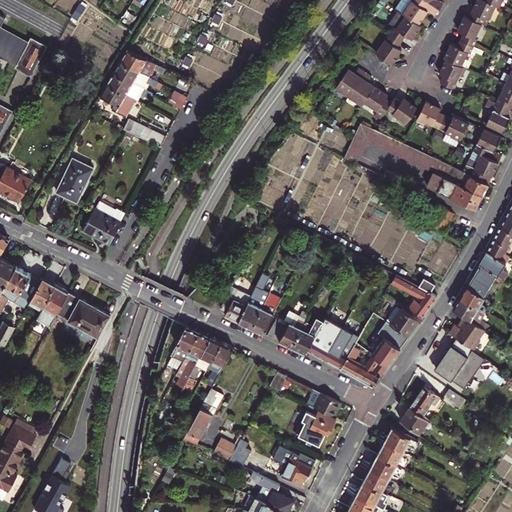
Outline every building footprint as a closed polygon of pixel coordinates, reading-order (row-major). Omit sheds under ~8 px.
[(405,16),(418,25),(427,12),(424,10),(429,3),(423,0),(400,0),(394,9),(405,16)] [(444,4),(437,0),(430,0),(429,3),(440,11),(444,4)] [(477,0),(469,17),(483,24),(487,17),(491,19),(498,5),(487,0),(477,0)] [(427,12),(435,17),(440,11),(429,3),(424,10),(427,12)] [(80,8),(72,20),(78,24),(85,11),(80,8)] [(418,25),(405,16),(395,29),(393,28),(389,33),(402,42),(406,37),(412,41),(421,27),(418,25)] [(464,41),(475,47),(479,40),(476,39),(483,24),(469,17),(466,16),(459,31),(467,35),(464,41)] [(216,18),(212,23),(217,26),(221,21),(216,18)] [(0,52),(7,57),(18,37),(0,27),(0,52)] [(376,53),(392,64),(401,51),(398,48),(402,42),(389,33),(376,53)] [(19,63),(30,44),(18,37),(7,57),(19,63)] [(19,63),(17,67),(34,76),(50,46),(33,38),(30,44),(19,63)] [(201,38),(198,43),(202,47),(206,42),(201,38)] [(445,58),(448,60),(463,67),(470,52),(472,53),(475,47),(464,41),(460,48),(452,44),(445,58)] [(167,75),(170,70),(130,49),(123,61),(151,76),(155,69),(167,75)] [(186,59),(183,64),(188,68),(191,63),(186,59)] [(442,83),(456,90),(462,76),(464,77),(469,69),(463,67),(448,60),(441,75),(445,77),(442,83)] [(116,72),(146,88),(149,82),(157,86),(160,81),(151,76),(123,61),(116,72)] [(335,87),(349,96),(364,73),(359,69),(356,74),(347,69),(335,87)] [(116,72),(109,84),(138,99),(139,100),(143,94),(152,99),(155,94),(146,88),(116,72)] [(363,103),(374,86),(367,81),(370,77),(364,73),(349,96),(362,105),(363,103)] [(511,101),(511,83),(507,81),(497,102),(508,108),(511,102),(511,101)] [(109,84),(102,95),(116,103),(114,109),(128,117),(138,99),(109,84)] [(374,86),(363,103),(383,116),(386,110),(391,103),(385,99),(387,95),(374,86)] [(189,97),(176,90),(169,102),(182,109),(189,97)] [(391,103),(386,110),(400,119),(398,122),(404,126),(416,108),(403,98),(401,101),(395,97),(391,103)] [(511,118),(505,115),(508,108),(497,102),(488,98),(485,105),(493,109),(489,117),(486,116),(483,122),(509,135),(511,129),(511,118)] [(0,138),(17,108),(0,99),(0,138)] [(426,100),(416,121),(423,124),(424,121),(439,128),(445,115),(439,113),(441,108),(426,100)] [(445,115),(439,128),(447,132),(443,141),(457,147),(469,121),(454,114),(451,118),(445,115)] [(167,135),(128,117),(123,127),(162,146),(167,135)] [(485,181),(360,122),(355,134),(375,143),(436,172),(484,195),(490,183),(489,183),(485,181)] [(477,134),(480,136),(473,150),(474,150),(482,154),(486,156),(489,149),(494,152),(501,136),(480,127),(477,134)] [(358,163),(367,145),(375,143),(355,134),(353,137),(344,156),(358,163)] [(503,156),(494,152),(489,149),(486,156),(499,162),(503,157),(503,156)] [(470,158),(478,162),(482,154),(474,150),(470,158)] [(1,161),(27,176),(33,165),(34,163),(33,162),(33,161),(20,155),(18,154),(17,154),(16,155),(12,162),(4,157),(1,161)] [(464,171),(485,181),(488,175),(492,177),(499,162),(486,156),(482,154),(478,162),(470,158),(464,171)] [(96,168),(75,158),(59,192),(79,202),(96,168)] [(27,176),(1,161),(0,163),(0,190),(21,202),(33,179),(27,176)] [(388,170),(386,176),(393,180),(409,188),(412,182),(400,176),(388,170)] [(477,209),(484,195),(436,172),(429,186),(477,209)] [(111,244),(123,221),(122,221),(127,212),(102,198),(97,208),(96,207),(84,230),(111,244)] [(511,201),(511,202),(500,226),(511,232),(511,201)] [(437,205),(428,225),(445,234),(455,214),(437,205)] [(487,251),(502,260),(511,241),(511,232),(500,226),(487,251)] [(0,234),(0,254),(8,239),(0,234)] [(504,279),(508,272),(502,268),(506,262),(502,260),(487,251),(479,264),(504,279)] [(0,256),(0,291),(1,292),(16,265),(0,256)] [(379,265),(369,259),(366,266),(376,271),(379,265)] [(495,280),(502,284),(504,279),(479,264),(461,297),(485,313),(488,307),(482,303),(495,280)] [(16,265),(1,292),(0,294),(0,311),(1,312),(8,298),(15,301),(17,298),(27,304),(41,278),(16,265)] [(376,271),(394,281),(398,274),(379,265),(376,271)] [(240,321),(255,328),(272,293),(265,290),(271,277),(264,273),(253,296),(240,321)] [(421,286),(398,274),(394,281),(392,284),(396,286),(418,297),(424,288),(421,286)] [(42,276),(41,278),(27,304),(40,311),(55,283),(42,276)] [(432,292),(437,284),(426,277),(421,286),(424,288),(432,292)] [(68,290),(55,283),(40,311),(37,317),(50,324),(56,313),(68,290)] [(390,297),(396,286),(392,284),(386,294),(390,297)] [(240,321),(253,296),(233,286),(221,307),(229,311),(227,314),(240,321)] [(414,298),(408,306),(424,317),(439,295),(432,292),(424,288),(418,297),(417,299),(414,298)] [(68,290),(56,313),(99,336),(111,314),(68,290)] [(265,333),(283,298),(279,296),(280,294),(273,290),(272,293),(255,328),(265,333)] [(483,315),(485,313),(461,297),(455,307),(466,315),(478,324),(481,319),(475,315),(477,311),(483,315)] [(420,318),(404,306),(392,324),(393,324),(408,335),(420,318)] [(294,347),(307,321),(311,314),(307,312),(304,310),(302,315),(296,312),(291,322),(289,326),(281,341),(294,347)] [(479,339),(486,329),(482,326),(478,324),(466,315),(461,322),(463,323),(460,327),(456,324),(450,333),(457,338),(474,350),(481,340),(479,339)] [(307,353),(308,350),(325,320),(318,316),(313,324),(307,321),(294,347),(307,353)] [(282,323),(289,326),(291,322),(281,317),(279,321),(282,323)] [(326,360),(344,327),(327,317),(325,320),(308,350),(326,360)] [(490,326),(481,319),(478,324),(482,326),(486,329),(487,330),(490,326)] [(268,334),(281,341),(289,326),(282,323),(279,321),(276,320),(268,334)] [(0,342),(5,345),(14,329),(3,323),(0,329),(0,342)] [(390,366),(411,336),(408,335),(393,324),(389,330),(390,331),(376,351),(367,345),(365,348),(373,354),(390,366)] [(173,355),(184,360),(199,331),(188,325),(173,355)] [(355,346),(361,336),(344,327),(326,360),(342,369),(355,346)] [(199,331),(184,360),(183,363),(188,366),(182,376),(179,383),(185,386),(211,337),(199,331)] [(222,342),(211,337),(185,386),(183,390),(191,393),(202,375),(204,376),(222,342)] [(476,372),(486,358),(474,350),(468,346),(457,338),(436,369),(464,388),(476,372)] [(222,342),(204,376),(209,379),(202,392),(207,395),(212,386),(233,347),(222,342)] [(390,366),(373,354),(366,365),(357,360),(362,350),(355,346),(342,369),(375,386),(390,366)] [(425,352),(422,363),(430,365),(433,354),(425,352)] [(188,366),(183,363),(177,374),(182,376),(188,366)] [(280,389),(287,376),(276,371),(269,384),(280,389)] [(212,386),(207,395),(184,436),(197,443),(224,393),(212,386)] [(410,405),(422,414),(431,402),(435,405),(441,397),(429,388),(427,390),(422,387),(410,405)] [(466,399),(450,388),(442,398),(454,407),(456,405),(461,408),(466,399)] [(316,408),(334,417),(340,403),(314,389),(307,403),(316,408)] [(165,425),(177,403),(170,399),(158,421),(165,425)] [(422,414),(410,405),(400,419),(411,427),(412,426),(420,431),(429,419),(422,414)] [(334,417),(316,408),(311,418),(305,415),(296,432),(318,443),(325,430),(328,432),(336,418),(334,417)] [(24,450),(26,451),(35,435),(14,423),(0,447),(0,487),(7,491),(16,476),(11,473),(24,450)] [(392,427),(385,441),(403,451),(411,436),(392,427)] [(220,437),(213,451),(231,459),(233,455),(238,446),(220,437)] [(255,443),(243,437),(238,446),(233,455),(245,461),(255,443)] [(403,451),(385,441),(378,454),(396,464),(403,451)] [(268,470),(281,477),(300,486),(303,478),(306,479),(317,457),(301,450),(300,452),(281,443),(268,470)] [(469,455),(461,450),(457,457),(465,462),(469,455)] [(378,454),(371,467),(389,477),(396,464),(378,454)] [(75,463),(63,457),(35,506),(46,511),(61,511),(69,498),(63,495),(70,483),(65,480),(75,463)] [(389,477),(371,467),(364,481),(382,490),(389,477)] [(269,486),(262,500),(286,511),(292,499),(276,491),(280,483),(253,470),(250,474),(256,477),(255,479),(269,486)] [(382,490),(364,481),(357,494),(375,504),(382,490)] [(378,511),(373,509),(375,504),(357,494),(350,507),(359,511),(378,511)] [(262,500),(256,511),(285,511),(286,511),(262,500)]
